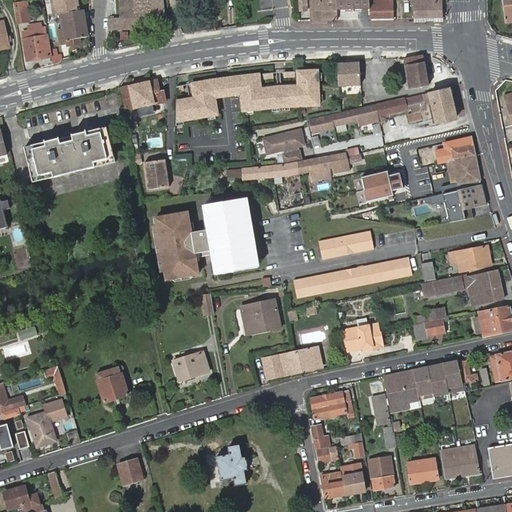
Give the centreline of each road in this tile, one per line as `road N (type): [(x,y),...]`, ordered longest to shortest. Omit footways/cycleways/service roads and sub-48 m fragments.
road 1 (secondary): [(100,71),(284,40),(416,38),(470,47)]
road 2 (residential): [(0,478),(296,385)]
road 3 (residential): [(511,340),(296,385)]
road 4 (tertiary): [(470,47),(511,222)]
road 5 (residential): [(357,511),(511,486)]
road 6 (unclassified): [(321,511),(296,385)]
